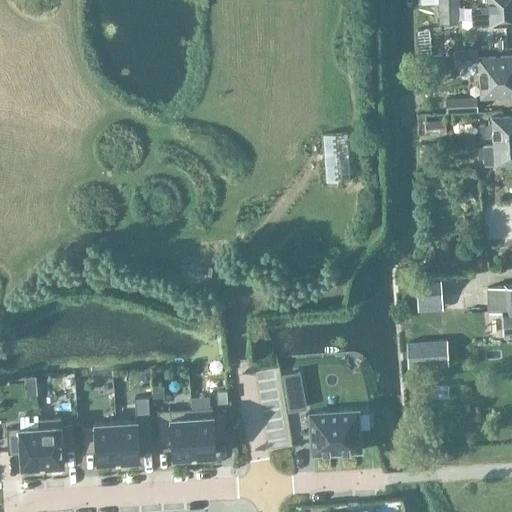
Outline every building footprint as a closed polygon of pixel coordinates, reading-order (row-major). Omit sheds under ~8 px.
[(209,0),(211,17),(224,29),(224,46),(211,61),(211,77),(227,93),(243,90),(255,78),(255,59),(240,46),(240,29),(253,19),(252,0),(209,0)] [(438,0),(439,25),(459,24),(458,0),(438,0)] [(490,25),(511,24),(511,0),(477,0),(477,5),(472,5),(473,26),(490,25)] [(478,64),(480,98),(511,96),(511,56),(478,58),(477,49),(453,51),(455,66),(478,64)] [(447,112),(476,110),(475,97),(446,99),(447,112)] [(493,142),(511,140),(511,116),(491,117),(492,124),(479,125),(480,138),(492,137),(493,142)] [(426,135),(446,134),(445,120),(425,121),(426,135)] [(347,133),(323,134),(326,181),(350,179),(347,133)] [(511,164),(511,140),(493,142),(493,145),(483,146),(484,166),(511,164)] [(484,224),(506,222),(505,208),(483,210),(484,224)] [(502,309),(503,333),(511,332),(511,278),(505,278),(505,279),(495,279),(496,290),(490,291),(491,309),(502,309)] [(440,281),(416,282),(417,300),(441,299),(440,281)] [(445,337),(465,336),(462,296),(442,297),(443,311),(445,337)] [(445,341),(408,343),(409,367),(447,365),(445,341)] [(303,395),(287,398),(290,415),(306,413),(303,395)] [(134,398),(135,420),(139,449),(151,448),(148,397),(134,398)] [(194,457),(196,457),(196,456),(215,455),(214,440),(226,439),(224,414),(213,415),(212,407),(191,408),(194,457)] [(191,457),(194,457),(191,408),(157,411),(159,444),(171,443),(172,458),(191,457)] [(359,409),(307,412),(310,456),(362,453),(359,409)] [(38,418),(38,426),(39,426),(42,467),(44,466),(63,465),(62,450),(74,449),(73,424),(61,425),(60,417),(38,418)] [(135,420),(115,421),(118,462),(120,462),(120,461),(139,460),(139,449),(135,420)] [(115,421),(94,423),(94,427),(82,428),(84,453),(96,452),(96,463),(115,461),(115,462),(118,462),(115,421)] [(39,467),(42,467),(39,426),(38,426),(6,428),(8,454),(20,453),(21,468),(39,466),(39,467)]
